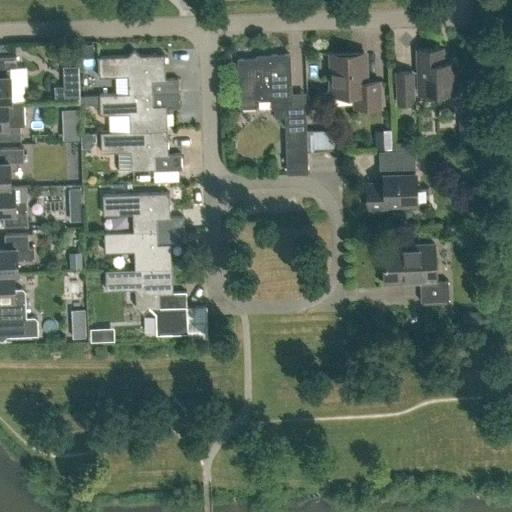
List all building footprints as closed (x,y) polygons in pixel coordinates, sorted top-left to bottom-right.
[(418,49),(419,94),(455,92),(454,62),(441,62),(441,48),(418,49)] [(179,92),(178,78),(165,78),(164,54),(140,55),(134,49),(128,55),(98,56),(98,76),(128,75),(128,93),(128,94),(179,92)] [(330,89),(333,92),(333,95),(354,94),(355,107),(379,106),(379,80),(364,80),(363,51),(332,52),(333,79),(330,82),(330,89)] [(271,98),(272,107),(291,106),(289,53),(270,54),(271,57),(238,58),(239,105),(242,107),(257,107),(260,103),(260,99),(271,98)] [(0,100),(7,100),(7,101),(11,101),(11,100),(10,67),(16,67),(16,55),(0,55),(0,100)] [(62,86),(52,86),(53,99),(77,98),(76,66),(61,66),(62,86)] [(397,71),(398,103),(412,103),(411,71),(397,71)] [(100,114),(129,113),(129,130),(129,131),(167,130),(166,106),(179,105),(179,92),(128,94),(128,93),(99,94),(100,114)] [(0,139),(21,139),(20,125),(23,125),(22,101),(11,101),(7,101),(7,100),(0,100),(0,139)] [(27,116),(30,130),(44,128),(41,113),(27,116)] [(285,114),(287,161),(307,160),(305,113),(285,114)] [(460,142),(477,141),(476,129),(460,130),(460,142)] [(76,130),(61,131),(61,139),(77,139),(76,130)] [(100,131),(101,151),(130,150),(131,169),(154,168),(154,169),(182,168),(181,153),(168,153),(167,130),(129,131),(129,130),(100,131)] [(372,143),(373,161),(409,159),(408,141),(372,143)] [(0,186),(10,186),(9,162),(24,161),(23,147),(0,147),(0,186)] [(384,175),(384,183),(367,184),(368,207),(386,206),(386,204),(416,203),(415,161),(379,162),(379,175),(384,175)] [(30,185),(14,186),(10,186),(0,186),(0,211),(3,212),(4,226),(28,225),(26,186),(30,186),(30,185)] [(81,188),(69,189),(70,199),(82,198),(81,188)] [(183,216),(170,216),(169,192),(102,194),(103,214),(132,213),(133,231),(184,229),(183,216)] [(171,244),(184,243),(184,229),(133,231),(104,232),(104,252),(134,251),(134,268),(134,269),(172,267),(171,244)] [(4,248),(0,247),(0,272),(13,272),(13,273),(17,273),(17,260),(34,259),(34,247),(28,247),(28,233),(4,234),(4,248)] [(421,301),(449,300),(448,280),(436,280),(434,243),(382,245),(384,283),(420,281),(421,301)] [(187,332),(187,306),(186,291),(173,291),(172,267),(134,269),(134,268),(105,269),(106,289),(135,288),(136,306),(143,313),(149,307),(155,313),(156,333),(187,332)] [(14,288),(13,273),(13,272),(0,272),(0,318),(6,318),(6,336),(38,335),(37,319),(34,316),(26,316),(25,290),(22,287),(14,288)] [(476,311),(476,323),(485,323),(486,323),(486,311),(485,311),(476,311)] [(83,326),(69,327),(69,338),(83,337),(83,326)]
